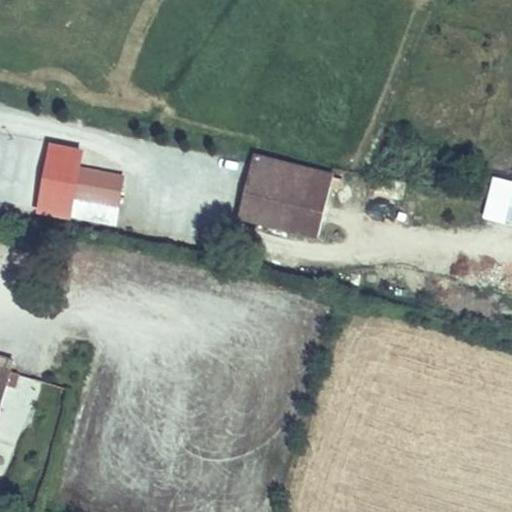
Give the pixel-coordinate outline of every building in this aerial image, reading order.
[(37,153),(0,144),(0,206),(37,215),(37,216),(64,222),(68,203),(28,194),(37,153)] [(325,234),(335,174),(253,159),(241,219),(325,234)] [(52,194),(57,167),(37,163),(33,190),(52,194)] [(68,217),(115,227),(126,175),(79,165),(68,217)] [(511,180),(492,176),(482,217),(511,223),(511,180)] [(0,352),(0,366),(16,371),(20,358),(0,352)] [(0,429),(16,371),(0,366),(0,429)]
